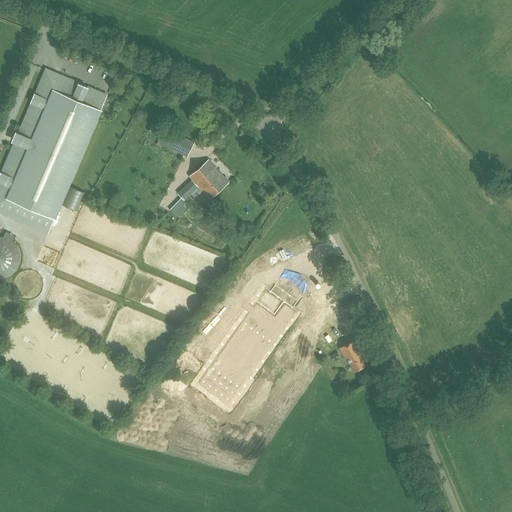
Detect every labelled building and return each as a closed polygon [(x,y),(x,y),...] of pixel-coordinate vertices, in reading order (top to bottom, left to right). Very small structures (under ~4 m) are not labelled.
[(363,36),(352,47),(357,51),(367,40),(363,36)] [(0,203),(52,225),(107,96),(107,95),(47,69),(0,178),(0,203)] [(188,156),(195,143),(137,114),(130,127),(169,147),(185,155),(188,156)] [(199,186),(210,199),(229,182),(228,181),(228,179),(226,176),(224,177),(209,159),(190,176),(193,179),(178,193),(182,197),(170,209),(177,216),(182,212),(192,201),(187,197),(199,186)] [(0,277),(3,278),(12,275),(18,269),(21,261),(21,253),(18,245),(12,239),(4,236),(0,235),(0,277)] [(300,297),(265,274),(257,285),(255,283),(181,396),(222,422),(296,310),(293,308),(300,297)] [(226,285),(220,299),(229,302),(234,289),(226,285)] [(327,346),(345,336),(330,309),(317,316),(328,336),(323,339),(327,346)] [(368,364),(363,354),(364,353),(355,338),(340,347),(346,358),(347,358),(355,372),(368,364)] [(341,357),(338,352),(331,356),(334,361),(341,357)]
